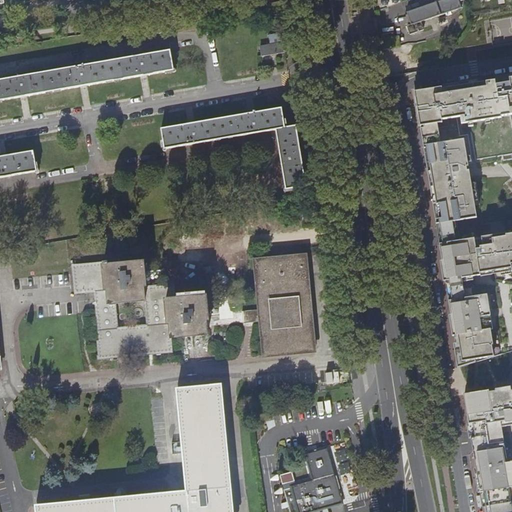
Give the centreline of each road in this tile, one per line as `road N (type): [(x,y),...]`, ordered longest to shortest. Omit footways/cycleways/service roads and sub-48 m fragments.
road 1 (primary): [(425,511),(341,0)]
road 2 (primary): [(321,0),(400,511)]
